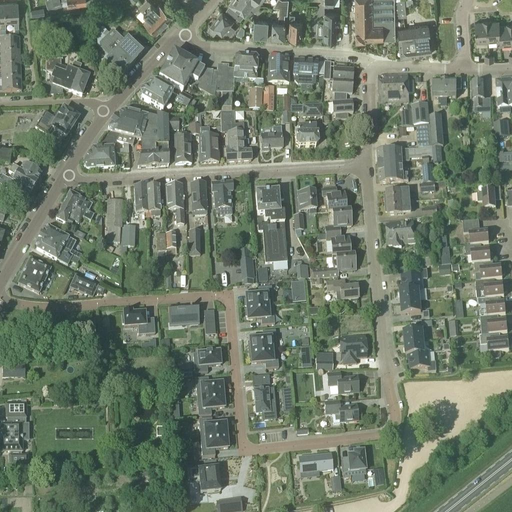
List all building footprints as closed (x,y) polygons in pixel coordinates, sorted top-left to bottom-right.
[(51,0),(54,8),(60,7),(58,0),(51,0)] [(144,0),(143,2),(164,22),(171,15),(164,9),(165,7),(160,2),(155,7),(147,0),(144,0)] [(253,3),(248,0),(230,0),(228,4),(228,5),(224,10),(239,20),(242,15),(243,16),(244,14),(248,17),(251,12),(248,9),(253,3)] [(278,23),(271,23),(267,21),(266,37),(270,37),(282,38),(283,24),(283,23),(284,11),(287,11),(287,0),(286,0),(281,0),(280,0),(276,0),(276,2),(275,3),(270,12),(277,12),(276,15),(279,16),(278,23)] [(353,0),(355,40),(394,39),(393,18),(393,0),(392,0),(353,0)] [(393,18),(405,18),(403,0),(395,0),(393,0),(393,18)] [(421,0),(421,10),(429,10),(429,0),(421,0)] [(155,31),(164,22),(143,2),(138,7),(141,10),(138,14),(155,31)] [(17,4),(4,4),(5,23),(14,23),(14,29),(18,29),(17,4)] [(31,12),(32,19),(44,17),(43,10),(31,12)] [(217,17),(210,26),(210,27),(207,30),(213,35),(216,31),(221,36),(225,31),(230,35),(235,29),(229,25),(233,21),(221,12),(220,13),(218,13),(217,15),(217,17)] [(316,24),(316,37),(322,37),(322,40),(335,41),(336,27),(341,27),(342,14),(336,14),(324,13),(323,24),(316,24)] [(287,39),(293,39),(294,41),(298,41),(299,39),(301,40),(302,23),(293,22),(294,16),(289,16),(287,39)] [(252,36),(266,37),(267,21),(253,20),(252,36)] [(486,22),(487,43),(500,42),(499,38),(499,27),(498,22),(491,23),(491,21),(486,22)] [(475,44),(487,43),(486,22),(481,22),(482,23),(474,24),(475,44)] [(499,38),(500,42),(500,47),(511,46),(510,25),(506,26),(506,27),(499,27),(499,38)] [(413,41),(415,56),(430,54),(427,26),(404,29),(403,29),(405,42),(413,41)] [(404,29),(396,30),(400,58),(415,56),(413,41),(405,42),(403,29),(404,29)] [(103,30),(99,34),(105,40),(102,42),(112,51),(114,52),(115,50),(117,52),(114,55),(117,57),(115,59),(120,64),(121,63),(128,69),(129,70),(138,61),(137,59),(142,54),(128,41),(127,42),(123,38),(121,40),(113,31),(109,36),(103,30)] [(98,36),(96,37),(97,47),(97,48),(99,47),(99,46),(99,49),(106,56),(104,59),(107,62),(121,76),(128,69),(121,63),(120,64),(115,59),(117,57),(114,55),(117,52),(115,50),(114,52),(112,51),(102,42),(105,40),(99,34),(98,36)] [(0,54),(20,53),(19,40),(0,40),(0,49),(0,50),(0,54)] [(0,67),(1,67),(20,66),(20,53),(0,54),(1,63),(0,62),(0,67)] [(190,79),(197,67),(173,53),(158,79),(182,93),(190,79)] [(234,70),(233,80),(256,82),(257,62),(254,58),(238,57),(234,61),(234,70)] [(45,64),(42,72),(45,73),(52,76),(50,82),(45,82),(46,97),(62,96),(62,91),(70,94),(78,74),(61,67),(61,60),(45,60),(45,64)] [(267,84),(288,85),(288,61),(268,60),(267,84)] [(293,77),(295,77),(294,83),(299,88),(310,88),(315,84),(315,78),(316,78),(317,63),(294,62),(293,77)] [(20,66),(1,67),(1,76),(0,75),(0,80),(1,80),(21,79),(20,66)] [(94,66),(87,68),(90,79),(97,77),(94,66)] [(204,71),(197,67),(190,79),(196,82),(193,88),(211,98),(214,98),(214,94),(217,73),(212,73),(212,72),(204,71)] [(333,69),(332,82),(352,83),(353,70),(333,69)] [(217,73),(214,94),(221,94),(220,109),(231,109),(231,94),(233,94),(233,80),(234,70),(217,70),(217,73)] [(78,74),(70,94),(81,98),(82,96),(84,96),(86,92),(84,90),(86,86),(88,86),(90,82),(88,80),(89,78),(78,74)] [(379,78),(379,77),(378,77),(378,78),(378,92),(393,91),(393,88),(396,88),(395,85),(398,85),(397,78),(379,78)] [(393,88),(393,91),(396,91),(396,95),(408,95),(407,91),(413,90),(413,83),(407,83),(407,77),(397,78),(398,85),(395,85),(396,88),(393,88)] [(21,79),(1,80),(2,89),(0,88),(0,93),(22,92),(21,79)] [(511,81),(503,82),(504,91),(505,91),(508,91),(508,95),(511,95),(511,98),(511,97),(511,81)] [(332,82),(331,95),(333,95),(333,103),(345,102),(346,96),(351,96),(352,83),(332,82)] [(433,100),(438,100),(438,106),(440,106),(440,109),(445,109),(445,100),(455,100),(455,92),(460,92),(461,83),(433,82),(433,100)] [(504,91),(503,82),(496,82),(498,109),(511,108),(511,97),(511,98),(511,95),(508,95),(508,91),(505,91),(504,91)] [(472,101),(474,101),(475,115),(490,114),(490,101),(485,101),(484,84),(479,84),(478,83),(473,83),(472,85),(471,85),(472,101)] [(139,96),(141,100),(162,112),(173,94),(155,84),(150,85),(147,91),(142,92),(139,96)] [(263,96),(264,113),(273,113),(273,97),(273,88),(263,87),(263,96)] [(254,91),(250,91),(249,111),(260,111),(261,91),(254,91)] [(396,91),(393,91),(378,92),(379,105),(384,105),(390,105),(408,104),(408,95),(396,95),(396,91)] [(180,97),(176,103),(185,109),(191,100),(181,94),(180,97)] [(333,103),(331,103),(332,116),(334,116),(335,122),(347,121),(347,115),(352,115),(351,102),(345,102),(333,103)] [(302,107),(302,119),(321,119),(321,106),(302,107)] [(411,107),(412,126),(427,125),(425,106),(411,107)] [(402,121),(410,120),(410,108),(409,108),(409,107),(405,107),(406,114),(401,114),(402,121)] [(67,137),(78,119),(64,110),(60,116),(57,114),(53,119),(45,114),(35,130),(47,137),(53,128),(67,137)] [(119,114),(108,129),(111,134),(110,135),(120,137),(116,143),(132,147),(134,140),(141,142),(142,152),(137,169),(168,168),(167,148),(168,148),(167,132),(167,121),(167,118),(157,116),(157,120),(124,112),(119,114)] [(238,163),(236,133),(234,133),(234,126),(233,112),(220,113),(221,129),(221,134),(228,134),(228,148),(225,148),(226,164),(238,163)] [(511,112),(502,112),(501,120),(511,120),(511,112)] [(282,114),(283,126),(291,125),(290,113),(284,114),(282,114)] [(440,117),(429,118),(430,126),(430,134),(431,147),(432,149),(433,161),(433,164),(441,164),(440,148),(443,148),(440,117)] [(167,121),(167,132),(179,132),(179,127),(182,127),(182,120),(167,121)] [(496,140),(508,138),(506,122),(493,124),(496,140)] [(244,153),(244,133),(243,133),(243,125),(234,126),(234,133),(236,133),(238,163),(251,163),(250,152),(244,153)] [(430,134),(430,126),(423,127),(418,127),(416,128),(417,135),(430,134)] [(294,131),(295,139),(295,146),(298,149),(315,148),(318,145),(317,135),(315,135),(314,128),(297,129),(297,131),(294,131)] [(200,164),(210,164),(210,137),(209,130),(201,130),(201,136),(201,138),(199,138),(200,164)] [(120,137),(110,135),(99,149),(92,150),(83,165),(86,171),(113,169),(112,149),(116,143),(120,137)] [(175,166),(184,166),(183,141),(183,137),(179,137),(179,135),(174,135),(174,137),(175,166)] [(260,136),(261,153),(269,153),(268,151),(282,150),(281,135),(260,136)] [(183,141),(184,166),(191,166),(190,137),(183,137),(183,141)] [(210,137),(210,164),(218,164),(217,137),(210,137)] [(432,149),(418,149),(418,150),(418,160),(422,160),(428,159),(429,161),(433,161),(432,149)] [(377,153),(378,164),(402,163),(402,162),(409,162),(408,151),(377,153)] [(11,154),(0,152),(0,164),(9,166),(11,154)] [(511,155),(503,156),(504,164),(511,163),(511,155)] [(402,163),(378,164),(379,185),(408,183),(407,174),(403,175),(402,163)] [(499,173),(511,171),(511,164),(498,166),(499,173)] [(9,182),(30,194),(40,177),(40,176),(42,172),(35,168),(33,172),(23,166),(20,172),(13,167),(8,174),(12,176),(9,182)] [(422,169),(424,186),(434,185),(433,169),(422,169)] [(30,194),(9,182),(2,178),(0,181),(0,186),(4,189),(4,190),(9,192),(18,198),(15,203),(22,207),(25,202),(30,194)] [(231,184),(211,185),(212,195),(213,195),(214,210),(215,210),(216,217),(232,216),(230,194),(232,193),(231,184)] [(435,193),(434,185),(424,186),(419,186),(420,194),(435,193)] [(482,194),(476,194),(477,203),(482,203),(483,211),(495,210),(495,202),(494,198),(500,198),(499,185),(489,186),(489,192),(481,192),(482,194)] [(207,217),(205,186),(190,187),(192,218),(207,217)] [(165,188),(166,213),(175,212),(176,227),(183,227),(182,203),(181,187),(165,188)] [(146,189),(133,190),(135,216),(144,216),(147,215),(146,189)] [(158,189),(146,189),(147,215),(147,220),(150,220),(159,219),(158,189)] [(332,213),(345,211),(344,195),(336,195),(335,190),(321,191),(322,198),(326,197),(328,213),(332,213)] [(384,195),(384,205),(409,203),(409,192),(386,193),(386,195),(384,195)] [(278,193),(255,194),(257,216),(263,216),(264,223),(270,222),(270,226),(258,226),(258,233),(263,233),(265,265),(286,264),(284,225),(283,214),(279,214),(278,193)] [(297,195),(299,213),(316,211),(314,193),(297,195)] [(62,209),(81,219),(90,223),(93,216),(85,212),(89,204),(69,194),(62,209)] [(447,203),(447,212),(456,211),(455,202),(447,203)] [(107,244),(119,244),(120,230),(121,230),(122,203),(107,203),(106,229),(108,229),(107,244)] [(409,203),(384,205),(385,214),(387,214),(388,217),(410,215),(410,212),(414,212),(413,203),(409,203)] [(78,225),(81,219),(62,209),(55,220),(70,228),(73,222),(78,225)] [(421,210),(422,218),(437,217),(436,209),(421,210)] [(325,229),(325,236),(339,234),(338,229),(351,228),(349,211),(345,211),(332,213),(333,228),(325,229)] [(294,217),(295,231),(303,231),(302,217),(294,217)] [(148,230),(147,220),(137,221),(138,231),(148,230)] [(386,225),(387,238),(414,236),(413,223),(386,225)] [(123,249),(126,249),(134,249),(135,228),(123,228),(123,248),(123,249)] [(62,252),(69,255),(75,243),(68,240),(68,239),(48,229),(43,230),(37,242),(46,247),(47,245),(52,248),(54,245),(63,249),(62,252)] [(70,235),(82,241),(84,237),(72,230),(70,235)] [(200,258),(199,233),(188,233),(189,259),(200,258)] [(478,234),(468,234),(470,247),(476,246),(481,246),(488,245),(487,233),(478,234)] [(339,239),(339,234),(325,236),(326,242),(330,242),(332,257),(349,255),(348,239),(339,239)] [(156,236),(156,254),(165,253),(166,253),(166,250),(165,244),(169,243),(168,235),(156,236)] [(169,243),(165,244),(166,250),(175,250),(176,250),(175,235),(168,235),(169,243)] [(414,236),(387,238),(388,247),(394,246),(395,249),(401,249),(401,246),(415,245),(414,236)] [(46,247),(37,242),(35,246),(36,251),(56,262),(57,261),(67,266),(72,257),(69,255),(62,252),(63,249),(54,245),(52,248),(47,245),(46,247)] [(470,247),(464,247),(465,258),(471,257),(471,265),(474,265),(480,264),(488,263),(490,263),(490,260),(492,259),(493,257),(492,256),(491,254),(490,254),(489,254),(489,251),(481,251),(477,252),(476,246),(470,247)] [(106,247),(106,252),(111,255),(114,251),(106,247)] [(434,265),(433,259),(433,254),(418,256),(420,269),(435,267),(434,265)] [(349,255),(332,257),(331,257),(332,270),(312,272),(312,280),(337,278),(337,274),(355,272),(353,255),(349,255)] [(29,261),(18,286),(38,295),(50,271),(29,261)] [(252,269),(251,261),(241,262),(242,270),(252,269)] [(480,264),(474,265),(475,282),(481,282),(490,281),(502,280),(501,277),(502,277),(503,276),(504,274),(504,273),(503,271),(501,271),(501,268),(488,269),(488,263),(480,264)] [(306,268),(296,268),(297,281),(307,280),(306,268)] [(439,269),(440,278),(451,277),(450,268),(439,269)] [(401,292),(418,291),(422,291),(421,281),(427,280),(426,271),(419,272),(419,276),(401,278),(402,287),(401,287),(401,292)] [(75,278),(69,289),(91,300),(97,288),(75,278)] [(475,282),(476,300),(485,300),(491,299),(504,298),(503,295),(504,295),(505,294),(506,292),(506,291),(505,290),(503,289),(502,286),(490,287),(490,281),(481,282),(475,282)] [(333,292),(333,293),(335,292),(336,302),(357,300),(356,288),(344,289),(344,282),(326,284),(327,293),(333,292)] [(246,310),(272,307),(270,288),(258,290),(258,296),(245,297),(245,301),(244,301),(244,308),(246,308),(246,310)] [(99,296),(105,299),(109,292),(102,289),(99,296)] [(419,303),(418,291),(401,292),(400,293),(401,304),(419,303)] [(485,300),(476,300),(477,306),(480,306),(481,311),(479,313),(479,317),(481,318),(493,317),(505,316),(504,304),(501,304),(492,305),(491,299),(485,300)] [(419,303),(401,304),(402,316),(421,314),(419,303)] [(199,321),(198,307),(167,309),(168,323),(199,321)] [(274,326),(272,307),(246,310),(246,311),(245,311),(245,318),(247,318),(247,322),(260,321),(261,327),(274,326)] [(122,326),(124,326),(124,329),(137,328),(138,337),(154,336),(153,323),(147,324),(146,320),(144,321),(144,314),(131,315),(131,314),(123,314),(123,316),(121,316),(122,326)] [(481,318),(479,318),(481,336),(488,336),(495,335),(507,334),(506,322),(494,323),(493,317),(481,318)] [(248,353),(276,351),(274,332),(261,333),(262,339),(249,341),(249,346),(248,346),(248,353)] [(404,345),(423,343),(422,332),(403,333),(404,345)] [(481,336),(479,336),(480,347),(487,346),(488,354),(491,354),(491,359),(494,361),(499,360),(501,358),(500,353),(509,352),(508,349),(509,349),(510,348),(511,346),(511,345),(510,344),(508,343),(508,340),(500,340),(495,341),(495,335),(488,336),(481,336)] [(339,340),(341,361),(342,361),(342,366),(355,365),(355,359),(365,359),(364,338),(339,340)] [(154,342),(148,342),(149,345),(141,346),(142,353),(155,353),(154,342)] [(424,355),(423,343),(404,345),(406,357),(407,357),(424,355)] [(310,349),(301,350),(303,370),(312,369),(310,349)] [(278,370),(276,351),(248,353),(249,361),(250,360),(251,366),(264,364),(265,371),(278,370)] [(208,355),(208,356),(192,358),(194,377),(207,375),(206,369),(219,368),(219,364),(221,364),(220,357),(219,357),(218,355),(215,356),(215,354),(208,355)] [(424,355),(407,357),(408,362),(409,362),(410,371),(428,369),(428,374),(436,373),(435,364),(429,364),(428,355),(426,355),(424,355)] [(315,363),(315,372),(332,372),(332,364),(315,363)] [(2,379),(13,379),(13,368),(1,368),(2,379)] [(326,375),(327,387),(336,387),(337,396),(347,396),(347,395),(357,394),(356,380),(339,381),(339,374),(326,375)] [(269,387),(268,377),(254,379),(255,388),(258,388),(258,392),(253,392),(256,415),(269,414),(268,406),(274,406),(273,390),(261,391),(260,387),(269,387)] [(194,381),(196,400),(222,397),(222,396),(224,396),(223,389),(221,389),(221,385),(208,386),(207,380),(194,381)] [(222,397),(196,400),(198,418),(210,417),(210,411),(223,410),(223,406),(224,406),(224,399),(222,399),(222,397)] [(339,409),(338,403),(324,404),(325,417),(332,417),(333,426),(355,424),(354,408),(339,409)] [(21,457),(21,454),(22,454),(22,443),(28,443),(28,427),(25,427),(25,420),(26,420),(26,404),(6,404),(6,420),(7,420),(7,427),(0,426),(0,430),(0,436),(0,445),(0,454),(10,454),(10,457),(9,457),(9,469),(28,469),(28,457),(21,457)] [(211,420),(198,421),(200,440),(227,437),(227,430),(225,430),(225,425),(211,426),(211,420)] [(214,451),(227,450),(226,445),(228,445),(227,437),(200,440),(201,459),(214,458),(214,451)] [(365,477),(363,453),(361,453),(361,451),(354,452),(355,454),(353,454),(353,457),(347,458),(348,466),(341,466),(343,480),(350,480),(350,478),(365,477)] [(318,473),(332,471),(331,456),(299,460),(300,474),(300,475),(318,473)] [(218,468),(189,472),(190,480),(198,479),(200,495),(220,492),(218,468)] [(339,479),(330,480),(332,494),(341,493),(339,479)] [(216,511),(229,511),(228,502),(216,504),(216,511)]
